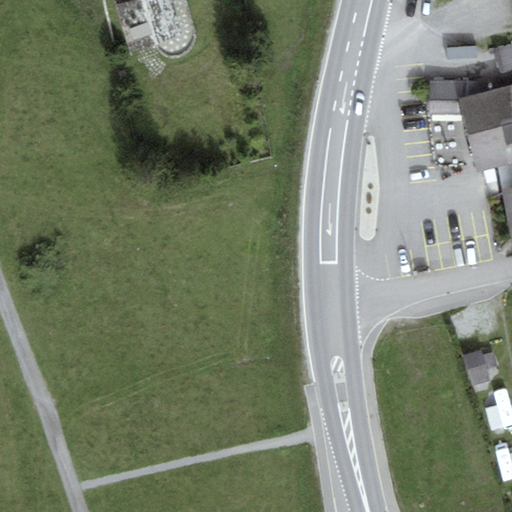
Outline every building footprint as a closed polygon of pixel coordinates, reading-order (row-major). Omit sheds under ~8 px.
[(113,0),(130,50),(181,34),(169,0),(113,0)] [(511,44),(492,49),(498,73),(511,69),(511,44)] [(511,169),(511,186),(502,189),(511,242),(511,72),(477,82),(429,80),(428,114),(462,116),(477,171),(511,165),(511,169)] [(492,348),(465,355),(472,381),(499,374),(492,348)] [(497,406),(485,409),(492,434),(511,428),(511,412),(506,389),(494,392),(497,406)] [(511,476),(511,452),(500,455),(505,478),(511,476)]
